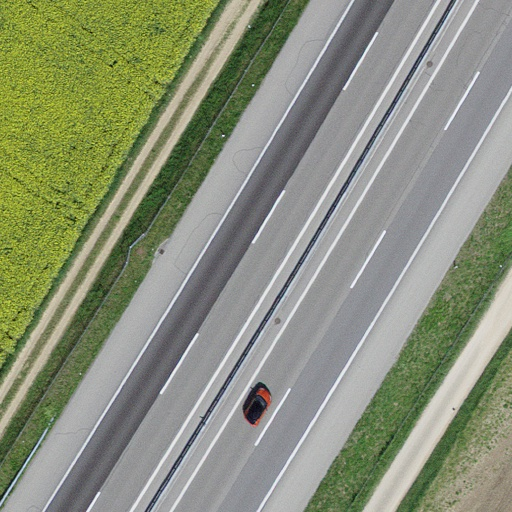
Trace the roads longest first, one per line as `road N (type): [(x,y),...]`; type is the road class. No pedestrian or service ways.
road 1 (motorway): [(395,0),(87,511)]
road 2 (motorway): [(213,511),(511,14)]
road 3 (track): [(248,0),(0,413)]
road 4 (track): [(379,511),(511,299)]
